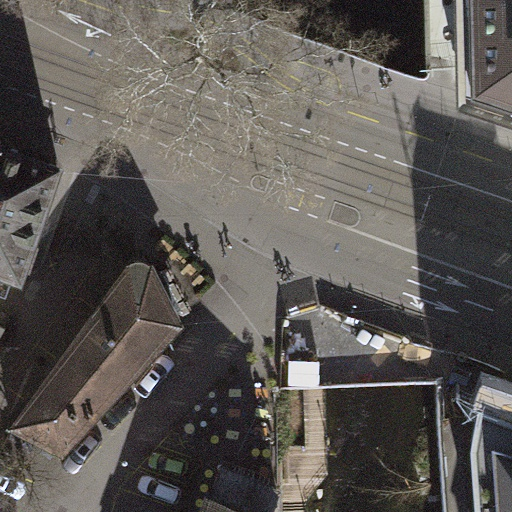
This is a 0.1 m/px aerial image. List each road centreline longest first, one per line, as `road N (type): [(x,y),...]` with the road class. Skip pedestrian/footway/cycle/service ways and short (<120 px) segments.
road 1 (tertiary): [(0,97),(83,128),(273,231),(511,318)]
road 2 (tertiary): [(511,185),(175,75),(138,48),(29,0)]
